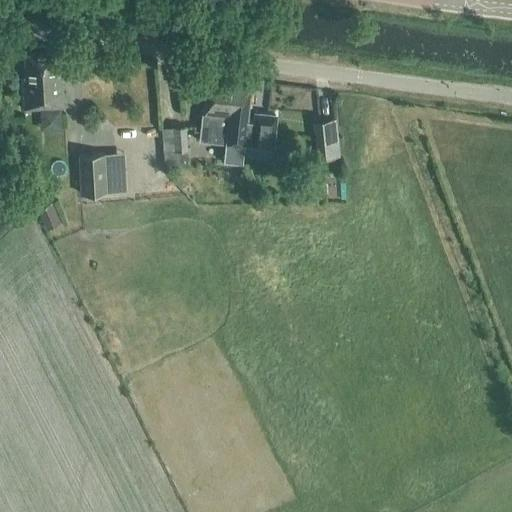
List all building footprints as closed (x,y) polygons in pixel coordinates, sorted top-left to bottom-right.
[(23,110),(63,108),(61,75),(57,75),(56,52),(24,54),(25,77),(21,77),(23,110)] [(227,133),(228,121),(227,121),(231,85),(207,82),(203,119),(205,119),(205,123),(202,122),(200,141),(226,144),(227,133)] [(227,121),(228,121),(227,133),(246,135),(247,123),(251,87),(231,85),(227,121)] [(316,122),(320,159),(341,156),(336,120),(316,122)] [(162,133),(165,170),(189,169),(186,126),(182,126),(173,127),(173,132),(162,133)] [(81,194),(110,192),(107,153),(78,154),(81,194)] [(348,191),(348,178),(332,179),(332,191),(348,191)] [(46,229),(60,223),(52,202),(38,208),(46,229)]
